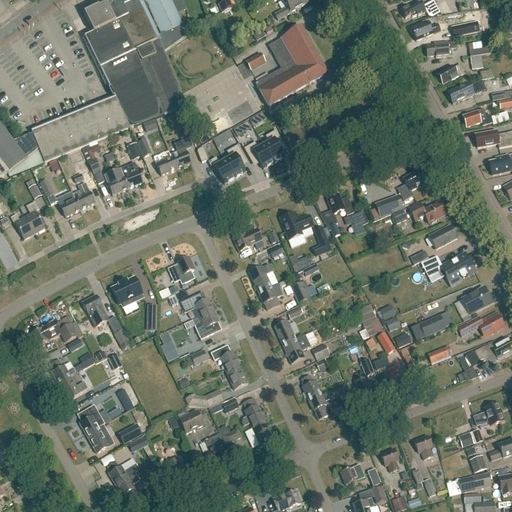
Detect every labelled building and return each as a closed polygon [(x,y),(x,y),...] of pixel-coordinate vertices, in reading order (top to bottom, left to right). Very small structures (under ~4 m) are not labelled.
[(117,62),(125,80),(136,76),(145,71),(166,117),(179,111),(187,108),(181,95),(163,53),(187,36),(169,0),(116,0),(105,7),(114,24),(93,34),(84,39),(99,70),(117,62)] [(221,14),(235,8),(232,0),(220,0),(222,3),(217,5),(221,14)] [(283,0),(282,1),(287,9),(274,16),(277,22),(307,5),(304,0),(283,0)] [(422,8),(421,5),(415,8),(413,6),(409,8),(408,7),(400,12),(405,21),(410,17),(412,20),(416,17),(417,18),(425,14),(428,19),(431,20),(440,15),(433,2),(425,7),(422,8)] [(99,8),(84,15),(93,34),(114,24),(105,7),(99,10),(99,8)] [(429,29),(427,24),(411,30),(416,43),(432,37),(432,36),(440,33),(437,25),(429,29)] [(454,38),(478,33),(476,24),(452,29),(454,38)] [(268,109),(327,75),(300,29),(280,41),(281,41),(269,48),(281,70),(254,85),(258,92),(268,109)] [(257,43),(264,38),(261,33),(253,37),(257,43)] [(452,58),(451,50),(455,50),(455,44),(448,44),(439,45),(439,47),(427,49),(427,58),(436,58),(436,59),(452,58)] [(481,57),(490,56),(488,49),(481,50),(469,51),(470,59),(481,57)] [(251,72),(264,64),(259,56),(246,64),(251,72)] [(481,57),(470,59),(472,72),(483,70),(481,57)] [(236,75),(247,71),(243,60),(232,63),(236,75)] [(114,100),(114,101),(121,98),(133,128),(133,130),(166,117),(145,71),(136,76),(125,80),(117,62),(99,70),(109,90),(108,91),(112,99),(113,99),(114,100)] [(465,75),(460,66),(453,70),(451,67),(442,72),(442,73),(437,76),(442,86),(450,82),(450,83),(458,79),(465,75)] [(482,81),(493,79),(491,71),(480,74),(481,81),(482,81)] [(486,90),(482,81),(469,87),(468,84),(447,93),(453,106),(474,96),(473,96),(486,90)] [(511,92),(504,94),(504,93),(491,96),(492,103),(502,101),(511,99),(511,92)] [(114,101),(114,100),(76,116),(89,148),(133,130),(133,128),(121,98),(114,101)] [(304,140),(309,152),(325,145),(320,134),(337,128),(343,138),(348,135),(373,120),(367,109),(368,109),(367,108),(366,108),(364,103),(352,110),(350,106),(345,109),(347,113),(339,118),(338,116),(298,132),(296,127),(282,133),(288,146),(304,140)] [(485,118),(483,112),(477,113),(462,118),(466,129),(481,125),(482,128),(492,125),(493,127),(508,122),(506,114),(491,118),(490,116),(485,118)] [(45,165),(89,148),(76,116),(31,133),(31,134),(32,135),(36,144),(38,150),(44,164),(45,165)] [(249,122),(253,128),(257,126),(254,119),(249,122)] [(5,177),(27,160),(38,150),(36,144),(32,135),(13,142),(0,125),(0,171),(4,177),(5,177)] [(244,134),(240,127),(233,131),(237,138),(244,134)] [(233,139),(229,132),(224,135),(228,142),(233,139)] [(267,141),(262,144),(274,165),(284,159),(277,147),(282,144),(276,132),(265,138),(267,141)] [(511,147),(511,133),(510,134),(511,135),(497,138),(496,133),(475,137),(477,150),(498,146),(498,150),(511,147)] [(172,160),(176,171),(191,165),(184,149),(191,146),(187,136),(180,139),(182,142),(174,145),(177,152),(169,155),(171,160),(172,160)] [(151,156),(145,141),(138,144),(144,159),(151,156)] [(255,144),(244,150),(252,164),(258,161),(263,171),(274,165),(262,144),(257,147),(255,144)] [(90,147),(82,150),(97,185),(104,182),(93,155),(100,152),(97,145),(90,148),(90,147)] [(136,145),(127,149),(130,156),(139,152),(136,145)] [(230,159),(225,162),(235,180),(245,174),(240,165),(245,161),(237,147),(226,153),(230,159)] [(203,149),(198,152),(197,153),(201,164),(202,164),(208,161),(203,149)] [(492,176),(511,172),(511,170),(511,156),(499,159),(500,162),(489,164),(492,176)] [(154,161),(161,178),(176,171),(172,160),(171,160),(164,163),(162,158),(154,161)] [(216,159),(208,164),(211,168),(213,167),(224,186),(235,180),(225,162),(219,166),(216,159)] [(56,162),(49,165),(51,171),(59,168),(56,162)] [(135,165),(120,171),(124,180),(128,191),(143,185),(136,169),(135,165)] [(80,175),(79,171),(74,174),(75,177),(73,179),(76,185),(84,181),(81,174),(80,175)] [(128,191),(124,180),(120,171),(105,177),(113,197),(128,191)] [(424,184),(418,172),(409,177),(408,177),(406,178),(405,180),(403,181),(406,186),(397,191),(404,203),(413,197),(411,193),(417,190),(416,189),(424,184)] [(35,186),(33,181),(26,184),(29,190),(28,190),(34,201),(41,197),(36,186),(35,186)] [(47,200),(54,197),(47,181),(40,185),(47,200)] [(511,182),(503,188),(510,202),(511,200),(511,182)] [(75,201),(80,212),(95,205),(86,185),(78,188),(80,192),(73,195),(75,201)] [(344,207),(339,196),(327,201),(333,216),(345,212),(347,217),(354,215),(350,205),(344,207)] [(374,205),(376,210),(379,220),(403,210),(397,196),(374,205)] [(80,212),(75,201),(68,204),(66,199),(58,203),(65,219),(80,212)] [(25,219),(34,236),(45,230),(36,213),(39,212),(35,203),(26,208),(30,216),(25,219)] [(444,216),(438,205),(429,210),(428,208),(422,211),(419,205),(408,211),(414,221),(415,222),(417,221),(424,218),(428,225),(430,224),(432,225),(435,223),(434,221),(444,216)] [(407,221),(403,211),(391,216),(396,226),(407,221)] [(363,213),(350,218),(353,226),(351,227),(355,238),(365,234),(362,227),(368,225),(363,213)] [(294,214),(280,220),(289,242),(303,237),(301,233),(313,228),(309,217),(297,222),(294,214)] [(34,236),(25,219),(20,221),(17,216),(11,219),(14,225),(15,225),(24,242),(34,236)] [(329,228),(333,239),(340,236),(336,225),(329,228)] [(436,251),(457,240),(450,227),(429,238),(436,251)] [(331,252),(322,229),(314,232),(320,248),(313,251),(316,258),(331,252)] [(245,235),(233,241),(239,253),(251,248),(250,247),(255,245),(257,251),(263,248),(261,242),(257,231),(245,236),(245,235)] [(272,259),(283,254),(279,247),(269,252),(272,259)] [(414,267),(428,259),(424,252),(410,259),(414,267)] [(475,273),(465,255),(442,267),(437,258),(420,265),(428,280),(442,272),(448,284),(459,278),(461,281),(475,273)] [(296,257),(289,260),(295,274),(311,268),(308,258),(298,262),(296,257)] [(174,284),(180,282),(179,279),(195,271),(189,259),(177,264),(178,266),(167,270),(174,284)] [(146,272),(153,287),(169,279),(163,264),(146,272)] [(252,282),(258,294),(271,288),(262,269),(249,275),(252,282)] [(120,286),(121,287),(113,291),(121,307),(123,306),(124,310),(137,304),(135,301),(144,297),(136,280),(128,284),(128,283),(120,286)] [(313,286),(315,291),(325,286),(323,281),(313,286)] [(298,305),(310,300),(302,283),(290,288),(298,305)] [(157,297),(167,293),(164,285),(154,289),(157,297)] [(277,285),(271,288),(258,294),(263,306),(264,305),(268,313),(280,307),(277,299),(283,297),(277,285)] [(446,286),(424,291),(425,298),(447,293),(446,286)] [(469,316),(491,304),(483,290),(461,302),(469,316)] [(200,318),(213,312),(208,300),(206,301),(202,294),(181,304),(186,315),(196,310),(200,318)] [(368,298),(371,303),(378,299),(375,294),(368,298)] [(168,300),(172,308),(178,305),(174,297),(168,300)] [(109,323),(102,310),(96,298),(82,305),(89,317),(95,329),(109,323)] [(450,303),(458,317),(466,313),(457,299),(450,303)] [(156,309),(148,308),(148,322),(156,323),(156,309)] [(290,320),(302,314),(300,308),(287,314),(290,320)] [(200,318),(193,321),(196,327),(194,328),(201,342),(221,332),(218,324),(219,324),(213,312),(200,318)] [(504,328),(496,313),(480,322),(478,319),(465,326),(465,325),(457,329),(461,338),(479,329),(484,339),(504,328)] [(424,338),(445,329),(439,316),(418,326),(424,338)] [(374,317),(365,320),(369,330),(378,327),(374,317)] [(130,348),(122,333),(123,332),(116,320),(108,325),(122,352),(130,348)] [(385,323),(389,333),(396,330),(392,321),(385,323)] [(70,326),(58,332),(59,332),(65,345),(77,339),(78,340),(83,338),(76,323),(71,325),(70,326)] [(283,347),(296,341),(287,323),(274,329),(283,347)] [(60,336),(54,325),(53,324),(42,329),(30,336),(37,349),(49,342),(60,336)] [(387,356),(395,352),(384,334),(376,339),(387,356)] [(394,340),(398,350),(410,345),(406,335),(394,340)] [(296,341),(283,347),(291,366),(305,360),(301,353),(311,348),(305,337),(296,341)] [(369,337),(362,340),(366,349),(373,345),(369,337)] [(511,351),(511,343),(510,340),(494,348),(492,344),(466,358),(472,369),(496,356),(498,361),(509,355),(508,354),(511,351)] [(78,341),(67,347),(70,353),(81,347),(78,341)] [(172,343),(160,349),(167,364),(179,358),(172,343)] [(317,362),(329,356),(325,346),(312,352),(317,362)] [(225,372),(238,365),(233,354),(231,355),(227,347),(211,355),(214,363),(220,360),(225,372)] [(431,365),(452,357),(448,348),(427,356),(431,365)] [(195,367),(208,362),(204,351),(190,357),(195,367)] [(90,355),(83,359),(89,368),(95,365),(90,355)] [(116,356),(108,360),(113,371),(122,367),(116,356)] [(319,373),(329,368),(325,360),(315,365),(319,373)] [(366,378),(374,375),(368,361),(360,364),(366,378)] [(58,386),(71,379),(71,378),(77,375),(74,369),(68,373),(65,367),(62,369),(59,362),(50,366),(54,373),(52,374),(58,386)] [(244,377),(238,365),(225,372),(230,383),(234,392),(247,386),(244,377)] [(400,374),(397,367),(388,371),(391,378),(388,379),(393,391),(407,386),(402,373),(400,374)] [(477,379),(473,370),(458,377),(461,384),(468,381),(469,382),(472,381),(477,379)] [(308,401),(321,395),(315,383),(313,384),(310,377),(301,381),(304,388),(302,389),(308,401)] [(71,379),(58,386),(64,397),(66,396),(70,403),(78,398),(75,391),(77,390),(71,379)] [(367,387),(364,380),(355,383),(358,390),(355,391),(360,404),(374,398),(369,386),(367,387)] [(186,381),(180,383),(182,389),(188,386),(186,381)] [(345,385),(321,396),(321,395),(308,401),(313,413),(315,411),(319,418),(327,414),(324,407),(326,406),(325,403),(329,401),(330,403),(340,399),(341,402),(351,398),(345,385)] [(126,413),(134,409),(124,391),(116,395),(126,413)] [(185,400),(188,407),(208,409),(214,407),(210,396),(204,399),(195,397),(194,396),(185,400)] [(239,409),(234,400),(221,406),(221,405),(209,410),(211,416),(223,411),(226,415),(239,409)] [(250,425),(263,419),(257,407),(254,400),(243,405),(246,412),(244,413),(247,419),(243,421),(243,425),(244,428),(250,425)] [(490,427),(503,422),(497,404),(484,409),(485,414),(473,418),(476,428),(489,423),(490,427)] [(103,427),(104,426),(93,408),(77,417),(81,424),(79,425),(86,436),(103,427)] [(122,416),(118,410),(108,416),(111,422),(122,416)] [(186,436),(194,432),(204,428),(197,412),(178,420),(186,436)] [(250,425),(260,448),(273,442),(263,419),(250,425)] [(113,446),(110,440),(105,433),(106,432),(103,427),(86,436),(97,456),(110,448),(109,448),(113,446)] [(137,427),(119,437),(123,446),(141,436),(137,427)] [(229,454),(238,450),(234,442),(242,439),(238,430),(221,438),(229,454)] [(476,445),(482,442),(479,431),(472,434),(476,445)] [(462,449),(473,445),(469,434),(458,438),(462,449)] [(211,466),(224,460),(219,449),(224,446),(219,436),(203,443),(208,453),(205,454),(211,466)] [(432,458),(429,451),(432,450),(427,438),(413,443),(418,455),(421,454),(423,462),(432,458)] [(144,439),(129,447),(133,455),(148,447),(144,439)] [(503,460),(511,457),(511,455),(511,441),(498,446),(500,451),(488,455),(491,463),(502,459),(503,460)] [(155,453),(159,462),(164,460),(159,451),(155,453)] [(399,471),(396,464),(398,463),(394,451),(380,456),(385,468),(387,467),(390,475),(399,471)] [(474,475),(487,470),(482,457),(469,462),(474,475)] [(179,466),(176,459),(168,463),(171,470),(168,471),(174,483),(187,477),(182,465),(179,466)] [(109,475),(115,486),(135,475),(135,474),(139,472),(133,461),(119,469),(115,463),(107,468),(111,474),(109,475)] [(163,478),(156,464),(142,470),(147,478),(152,476),(155,483),(163,478)] [(365,479),(360,467),(352,470),(352,469),(340,474),(345,487),(357,482),(365,479)] [(367,474),(373,489),(381,485),(375,470),(367,474)] [(135,475),(115,486),(122,498),(122,497),(127,505),(139,498),(134,490),(132,487),(140,482),(135,475)] [(511,475),(498,478),(501,493),(502,497),(511,495),(511,475)] [(490,487),(487,476),(458,482),(461,494),(490,487)] [(399,482),(406,503),(416,500),(413,491),(413,492),(409,479),(399,482)] [(429,499),(435,496),(429,481),(423,483),(429,499)] [(376,505),(386,501),(382,488),(371,491),(376,505)] [(276,511),(282,511),(288,510),(301,505),(296,492),(283,497),(272,501),(276,511)] [(394,511),(401,511),(408,510),(404,498),(391,502),(394,511)] [(352,506),(354,511),(369,511),(374,509),(371,500),(352,506)]
